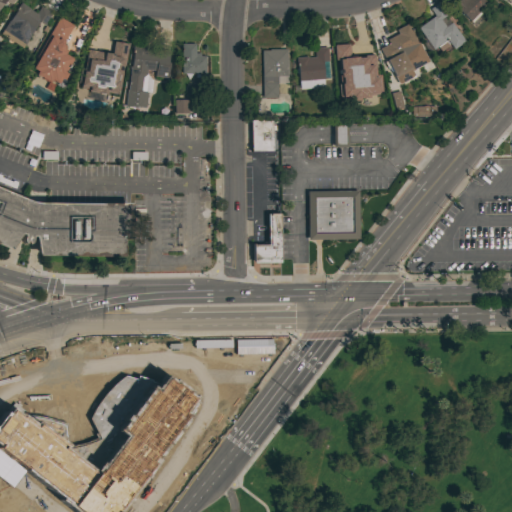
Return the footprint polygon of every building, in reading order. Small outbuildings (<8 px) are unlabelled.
[(483,0),(486,3),(479,11),(481,13),(471,23),(453,5),(457,0),(483,0)] [(511,0),(502,0),(511,10),(511,0)] [(0,33),(0,31),(16,9),(15,9),(20,2),(29,8),(28,9),(35,13),(40,6),(51,13),(43,25),(38,21),(28,35),(29,36),(21,48),(0,33)] [(429,9),(437,3),(446,15),(445,16),(449,23),(450,22),(464,41),(453,49),(446,39),(444,41),(448,46),(440,52),(436,46),(431,50),(416,28),(433,16),(429,9)] [(72,25),(63,41),(64,43),(65,45),(65,48),(64,50),(66,51),(64,54),(70,58),(61,75),(59,74),(55,82),(50,79),(48,82),(34,74),(36,71),(31,68),(37,58),(35,57),(58,17),(72,25)] [(397,34),(395,30),(407,24),(425,58),(410,66),(411,69),(410,70),(414,77),(399,85),(389,66),(387,67),(386,64),(387,63),(386,60),(385,61),(378,47),(388,42),(386,39),(397,34)] [(334,46),(344,43),(344,44),(351,42),(352,44),(358,43),(357,40),(369,37),(375,59),(364,63),(363,61),(340,68),(334,46)] [(111,54),(113,42),(127,44),(123,66),(120,65),(119,72),(121,73),(117,94),(105,92),(105,95),(96,94),(96,92),(87,91),(88,89),(79,88),(80,83),(77,83),(79,68),(83,69),(86,50),(111,54)] [(153,76),(154,71),(146,70),(145,74),(141,77),(140,91),(146,92),(145,107),(135,106),(135,108),(124,106),(126,89),(127,90),(130,66),(131,66),(132,52),(131,52),(132,44),(146,46),(146,50),(157,52),(157,49),(169,50),(167,62),(168,63),(166,78),(153,76)] [(180,44),(194,44),(194,53),(199,53),(199,56),(204,56),(204,74),(180,74),(180,44)] [(350,59),(349,46),(334,46),(335,64),(338,63),(340,99),(355,99),(382,98),(381,77),(375,77),(375,58),(350,59)] [(311,80),(312,88),(299,89),(298,82),(297,82),(296,57),(306,57),(306,58),(311,57),(310,50),(314,50),(313,48),(326,47),(327,61),(321,61),(323,79),(311,80)] [(260,50),(268,50),(268,49),(286,49),(287,83),(276,83),(276,97),(261,98),(260,50)] [(187,96),(187,87),(192,86),(192,82),(205,81),(205,95),(187,96)] [(411,109),(411,106),(434,106),(434,117),(395,117),(390,93),(399,91),(403,110),(411,109)] [(187,99),(187,113),(173,113),(173,100),(187,99)] [(249,121),(271,120),(271,133),(274,133),(274,146),(271,146),(271,150),(250,151),(249,121)] [(331,122),(346,121),(346,136),(346,147),(332,147),(332,136),(331,122)] [(130,204),(129,237),(126,237),(126,240),(122,239),(121,256),(36,255),(33,237),(30,237),(29,241),(29,243),(27,244),(25,244),(26,242),(23,242),(23,243),(22,243),(21,241),(21,239),(22,235),(19,234),(9,250),(0,246),(0,189),(26,200),(30,201),(33,202),(36,203),(130,204)] [(357,190),(358,239),(306,240),(305,191),(357,190)] [(279,263),(252,263),(251,245),(266,245),(266,214),(278,214),(279,263)] [(0,450),(78,511),(108,511),(147,464),(144,462),(190,403),(179,394),(181,391),(169,382),(168,384),(162,379),(151,392),(147,389),(116,429),(123,435),(96,470),(93,468),(89,472),(58,448),(60,445),(32,423),(30,426),(17,416),(16,418),(7,411),(1,417),(0,416),(0,450)]
